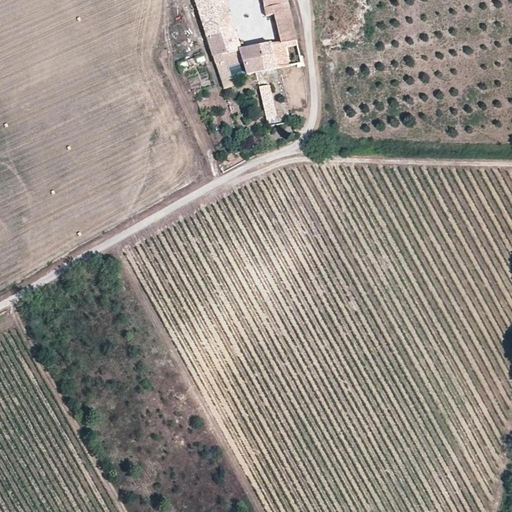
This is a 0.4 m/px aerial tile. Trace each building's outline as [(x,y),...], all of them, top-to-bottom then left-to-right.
[(193,0),(204,34),(221,30),(232,29),(223,0),(193,0)] [(278,40),(295,37),(287,0),(259,0),(262,8),(271,7),(278,40)] [(232,29),(221,30),(227,50),(238,49),(235,40),(232,29)] [(221,30),(204,34),(221,88),(233,84),(225,59),(223,60),(221,52),(227,50),(221,30)] [(258,44),(264,70),(291,64),(294,66),(304,64),(301,55),(299,54),(295,37),(278,40),(258,44)] [(243,48),(238,49),(246,73),(254,71),(264,70),(258,44),(254,45),(243,48)] [(258,87),(265,118),(276,117),(267,86),(258,87)]
